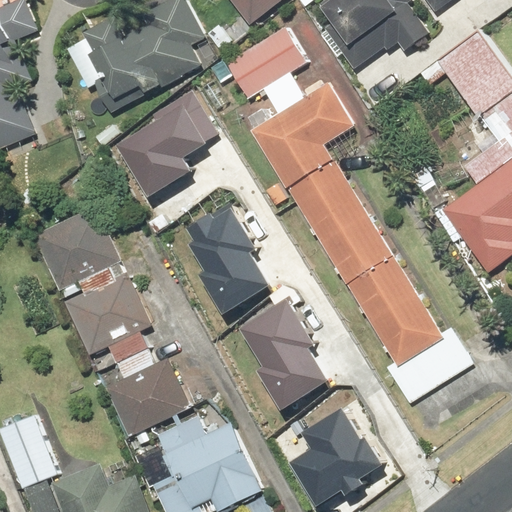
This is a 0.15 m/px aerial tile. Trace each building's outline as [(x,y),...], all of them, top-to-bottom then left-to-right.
[(94,58),(89,61),(111,105),(138,91),(142,98),(201,67),(191,49),(206,40),(184,0),(176,0),(143,17),(148,26),(124,38),(115,21),(83,37),(94,58)] [(228,0),(249,27),(282,2),(284,0),(228,0)] [(411,0),(339,0),(319,15),(360,69),(384,51),(389,57),(399,49),(404,55),(431,35),(410,7),(414,4),(411,0)] [(420,0),(433,16),(455,0),(420,0)] [(0,152),(38,136),(16,87),(29,81),(13,45),(39,34),(25,1),(0,12),(0,152)] [(308,66),(286,31),(228,68),(250,101),(263,93),(278,116),(250,135),(288,194),(334,164),(324,148),(351,132),(323,89),(306,100),(291,77),(308,66)] [(511,86),(481,39),(441,65),(476,119),(511,95),(511,86)] [(129,139),(161,190),(199,166),(192,155),(228,133),(198,84),(157,109),(163,118),(129,139)] [(511,100),(485,122),(500,142),(464,170),(478,188),(511,161),(511,100)] [(511,164),(444,213),(488,276),(511,259),(511,164)] [(338,165),(291,193),(346,286),(393,258),(338,165)] [(218,266),(211,270),(236,306),(280,277),(261,249),(268,244),(237,198),(192,227),(218,266)] [(34,239),(60,294),(122,264),(96,209),(34,239)] [(399,263),(351,291),(395,365),(387,370),(409,406),(476,367),(453,329),(442,336),(399,263)] [(79,286),(84,294),(64,304),(90,359),(155,328),(128,272),(114,279),(110,271),(79,286)] [(275,361),(268,365),(293,402),(337,372),(318,344),(325,340),(294,293),(250,323),(275,361)] [(146,352),(139,337),(108,352),(115,367),(146,352)] [(130,439),(191,412),(169,363),(155,369),(150,356),(119,370),(125,383),(108,391),(130,439)] [(319,439),(296,453),(326,501),(353,485),(356,490),(373,479),(370,473),(394,458),(377,430),(371,434),(352,403),(312,427),(319,439)] [(176,478),(153,489),(163,511),(202,511),(201,509),(211,505),(214,511),(226,511),(263,495),(232,427),(210,437),(202,420),(158,440),(176,478)] [(34,421),(0,434),(21,491),(56,479),(34,421)] [(99,468),(52,486),(61,511),(147,511),(135,479),(108,490),(99,468)] [(58,511),(49,487),(25,496),(31,511),(58,511)]
